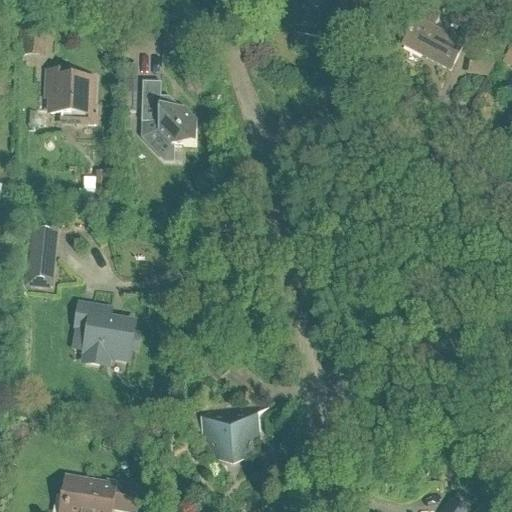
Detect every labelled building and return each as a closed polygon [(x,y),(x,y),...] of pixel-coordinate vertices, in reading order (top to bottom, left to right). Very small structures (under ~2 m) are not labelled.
[(287,30),(291,30),(294,31),(293,37),(328,42),(329,37),(334,9),(323,7),(324,0),(296,0),(295,7),(291,7),(287,30)] [(19,1),(18,59),(44,60),(45,20),(30,19),(30,2),(19,1)] [(439,18),(429,12),(416,5),(409,19),(415,22),(400,49),(450,75),(466,46),(433,28),(439,18)] [(477,49),(488,26),(476,20),(465,44),(477,49)] [(489,32),(481,48),(492,53),(500,37),(489,32)] [(511,47),(502,66),(511,71),(511,47)] [(50,118),(61,118),(60,127),(97,129),(97,113),(92,112),(93,82),(66,81),(67,75),(47,75),(46,102),(51,102),(50,118)] [(161,86),(143,86),(142,126),(159,126),(159,136),(172,149),(196,150),(197,126),(184,112),(180,112),(170,101),(161,100),(161,86)] [(135,116),(135,97),(124,96),(123,115),(135,116)] [(79,203),(95,203),(95,195),(79,194),(79,203)] [(31,225),(25,290),(53,293),(59,228),(31,225)] [(134,353),(137,339),(132,338),(134,326),(109,322),(110,313),(82,308),(78,331),(90,333),(86,358),(91,359),(90,367),(108,370),(109,362),(128,365),(130,352),(134,353)] [(272,408),(244,409),(259,418),(272,408)] [(215,411),(202,438),(217,462),(247,460),(260,436),(244,409),(215,411)] [(145,456),(143,477),(155,478),(157,457),(145,456)] [(116,489),(67,480),(61,511),(138,511),(143,491),(116,486),(116,489)] [(460,493),(454,502),(468,511),(469,511),(475,504),(460,493)] [(468,511),(453,501),(445,511),(468,511)]
